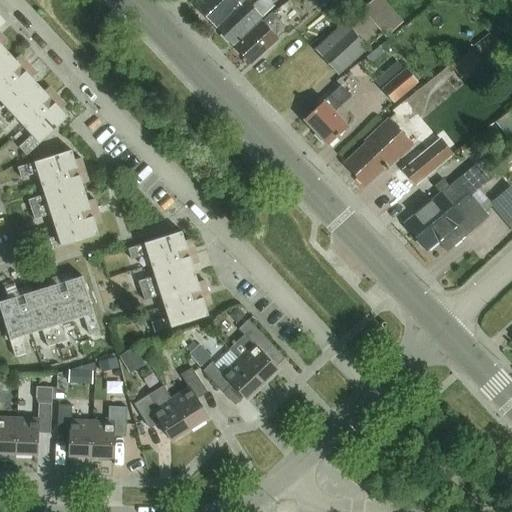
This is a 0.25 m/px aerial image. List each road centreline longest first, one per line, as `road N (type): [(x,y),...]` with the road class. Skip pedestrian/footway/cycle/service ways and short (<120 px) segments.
road 1 (tertiary): [(444,327),(133,0)]
road 2 (unclassified): [(282,474),(444,327)]
